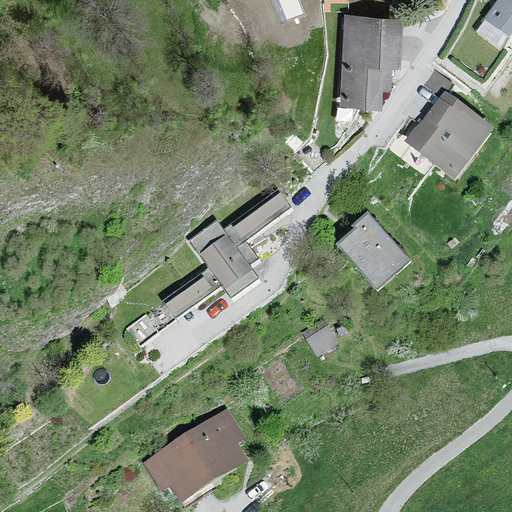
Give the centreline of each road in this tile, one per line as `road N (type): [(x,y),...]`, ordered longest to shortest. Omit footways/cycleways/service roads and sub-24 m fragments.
road 1 (residential): [(310,207),(397,101),(458,0)]
road 2 (residential): [(387,511),(415,478),(511,398)]
